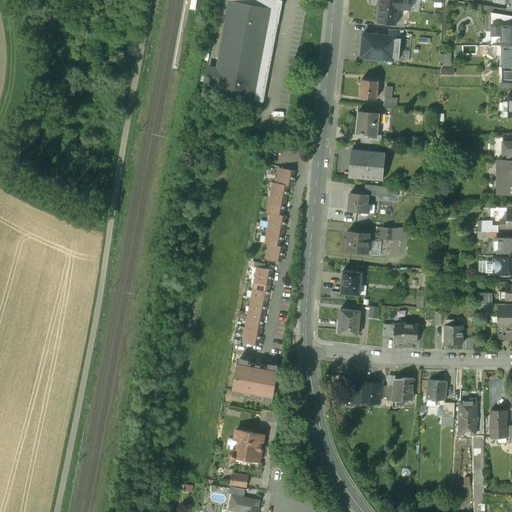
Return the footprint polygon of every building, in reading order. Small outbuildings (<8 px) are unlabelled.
[(281,0),(229,0),(216,71),(214,84),(212,92),(255,100),(263,102),(282,0),(281,0)] [(380,0),(380,6),(398,9),(399,0),(380,0)] [(410,0),(399,0),(398,9),(409,10),(410,0)] [(511,1),(505,0),(503,8),(511,9),(511,1)] [(398,9),(380,6),(377,20),(395,23),(398,9)] [(511,15),(491,12),(491,33),(499,33),(499,25),(511,24),(511,15)] [(511,24),(499,25),(499,33),(491,33),(491,46),(493,46),(502,46),(511,45),(511,24)] [(361,56),(399,60),(401,38),(395,38),(395,36),(387,35),(363,33),(361,56)] [(464,43),(464,52),(477,53),(477,44),(464,43)] [(511,45),(502,46),(502,52),(502,67),(503,67),(511,66),(511,45)] [(450,54),(440,54),(439,63),(439,66),(450,67),(450,54)] [(511,66),(503,67),(503,81),(503,82),(511,81),(511,66)] [(216,71),(206,69),(203,83),(214,84),(216,71)] [(378,80),(362,78),(360,96),(376,98),(378,80)] [(391,97),(384,96),(384,105),(396,106),(397,97),(391,97)] [(382,112),(358,110),(356,131),(363,132),(363,135),(369,136),(369,134),(377,135),(379,122),(381,122),(382,112)] [(377,135),(369,134),(369,136),(363,135),(362,143),(366,143),(375,144),(376,144),(377,135)] [(511,141),(503,141),(503,153),(504,153),(507,153),(511,153),(511,141)] [(365,149),(355,148),(352,176),(379,178),(382,151),(375,150),(365,149)] [(443,151),(434,151),(434,159),(443,160),(443,151)] [(511,159),(507,160),(496,160),(495,195),(511,194),(511,159)] [(295,169),(279,166),(277,181),(273,181),(288,184),(292,184),(295,169)] [(288,184),(273,181),(270,196),(285,199),(288,184)] [(362,183),(362,192),(367,192),(376,193),(377,184),(362,183)] [(397,187),(377,184),(376,193),(397,195),(397,187)] [(362,192),(350,191),(348,209),(368,211),(368,210),(363,210),(364,203),(366,203),(367,192),(362,192)] [(285,199),(270,196),(269,205),(272,205),(271,211),(283,213),(285,199)] [(283,213),(271,211),(268,226),(283,229),(286,214),(283,213)] [(511,212),(507,212),(506,219),(501,219),(500,225),(506,226),(506,227),(511,227),(511,212)] [(492,220),(483,220),(482,231),(498,231),(498,225),(492,225),(492,220)] [(393,226),(382,225),(381,236),(392,237),(393,226)] [(283,229),(268,226),(267,235),(270,236),(269,242),(281,244),(283,229)] [(407,227),(393,226),(392,237),(406,238),(406,235),(407,227)] [(407,227),(406,235),(415,235),(416,227),(407,227)] [(370,230),(348,228),(346,249),(368,250),(369,236),(370,230)] [(380,237),(369,236),(368,250),(379,252),(380,237)] [(511,237),(497,237),(497,255),(511,255),(511,237)] [(281,244),(269,242),(267,251),(271,252),(270,258),(281,260),(284,245),(281,244)] [(511,255),(497,255),(492,255),(492,261),(486,261),(486,263),(486,269),(486,272),(492,272),(492,273),(511,273),(511,255)] [(273,268),(257,266),(254,281),(270,284),(273,268)] [(362,269),(344,267),(341,290),(346,291),(360,292),(362,269)] [(270,284),(254,281),(252,296),(267,299),(270,284)] [(511,283),(506,284),(505,290),(500,290),(500,298),(511,298),(511,283)] [(492,293),(478,292),(478,303),(485,303),(492,303),(492,293)] [(267,299),(252,296),(249,311),(264,313),(267,299)] [(511,303),(505,303),(497,303),(497,314),(497,325),(502,325),(502,332),(497,332),(496,338),(511,337),(511,303)] [(360,309),(341,306),(339,317),(338,317),(337,329),(338,329),(338,331),(358,333),(360,309)] [(264,313),(249,311),(246,326),(261,328),(264,313)] [(418,324),(395,322),(394,334),(394,339),(395,339),(395,341),(401,341),(401,340),(416,341),(418,324)] [(446,324),(444,324),(444,343),(462,343),(462,324),(453,324),(446,324)] [(261,328),(246,326),(244,334),(248,335),(247,341),(258,343),(261,328)] [(268,364),(248,361),(249,358),(239,356),(239,359),(238,359),(232,389),(232,392),(241,394),(242,391),(250,393),(250,396),(259,397),(259,394),(263,395),(263,398),(272,400),(273,397),(278,366),(277,366),(278,363),(268,362),(268,364)] [(351,370),(343,369),(342,383),(349,384),(351,370)] [(413,378),(395,377),(393,397),(412,399),(413,378)] [(362,397),(363,379),(353,378),(352,400),(362,401),(362,397)] [(382,381),(363,379),(362,397),(375,399),(380,399),(382,381)] [(446,380),(428,379),(426,399),(436,399),(436,397),(444,398),(446,380)] [(474,426),(471,426),(471,433),(477,433),(476,419),(478,419),(477,398),(474,398),(474,397),(464,397),(464,400),(474,399),(474,426)] [(464,400),(458,400),(458,427),(464,426),(471,426),(474,426),(474,399),(464,400)] [(454,402),(443,402),(443,415),(454,416),(454,402)] [(274,409),(262,407),(261,418),(272,420),(274,409)] [(506,409),(490,408),(490,436),(506,436),(506,424),(506,409)] [(264,432),(236,428),(232,448),(230,450),(229,453),(231,456),(235,456),(237,455),(237,454),(260,458),(264,432)] [(260,458),(237,454),(237,455),(235,456),(235,460),(259,464),(260,458)] [(248,472),(233,470),(231,483),(246,486),(248,472)] [(483,511),(484,502),(484,476),(473,476),(473,511),(483,511)] [(245,487),(230,484),(229,491),(244,494),(245,487)] [(256,511),(259,498),(232,493),(229,505),(242,507),(240,511),(256,511)] [(492,511),(492,502),(484,502),(483,511),(492,511)]
